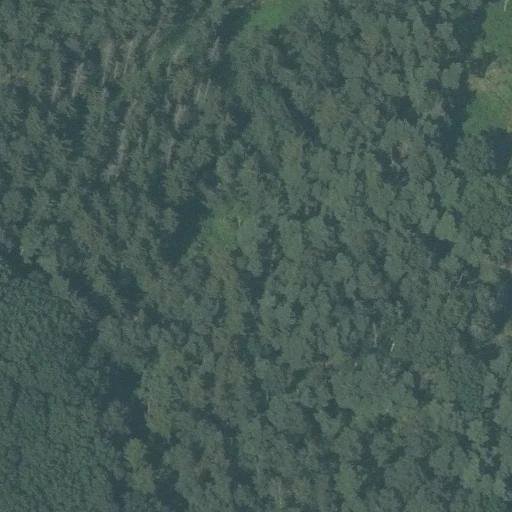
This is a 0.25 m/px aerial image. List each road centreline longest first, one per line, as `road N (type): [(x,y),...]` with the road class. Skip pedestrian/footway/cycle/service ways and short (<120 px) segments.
road 1 (track): [(198,0),(0,81)]
road 2 (track): [(0,277),(70,386)]
road 3 (track): [(70,386),(81,511)]
